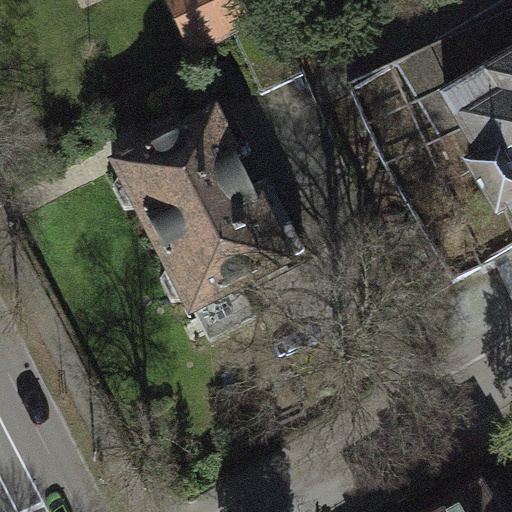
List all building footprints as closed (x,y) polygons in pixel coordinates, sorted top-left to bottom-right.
[(274,15),(267,0),(183,0),(205,46),(235,32),(274,15)] [(511,0),(507,0),(349,93),(378,160),(451,284),(508,251),(511,248),(511,0)] [(274,15),(235,32),(263,93),(301,76),(274,15)] [(216,116),(117,165),(121,173),(114,186),(125,209),(139,209),(167,264),(161,277),(171,299),(185,298),(190,309),(306,250),(274,188),(257,197),(216,116)] [(511,511),(496,484),(446,511),(511,511)]
